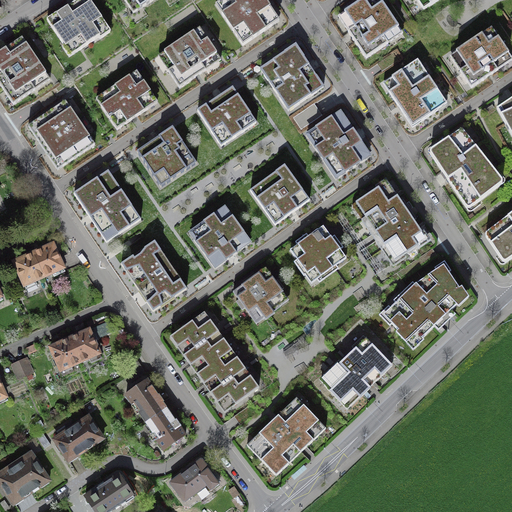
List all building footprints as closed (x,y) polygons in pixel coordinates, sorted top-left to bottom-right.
[(112,32),(90,0),(79,0),(77,2),(69,7),(58,14),(57,13),(47,20),(65,46),(63,48),(69,58),(89,45),(100,38),(101,40),(112,32)] [(125,0),(134,14),(154,0),(125,0)] [(279,21),(264,0),(221,0),(214,5),(242,46),(279,21)] [(403,34),(380,0),(363,0),(338,17),(366,59),(403,34)] [(438,0),(416,0),(424,10),(438,0)] [(157,56),(178,87),(204,70),(220,60),(199,28),(157,56)] [(511,61),(511,57),(492,29),(451,57),(472,89),(511,61)] [(47,75),(23,39),(19,41),(6,50),(0,53),(0,84),(13,105),(50,80),(48,77),(47,78),(45,75),(47,75)] [(294,46),(259,70),(288,111),(323,87),(294,46)] [(448,105),(418,60),(383,84),(413,129),(448,105)] [(159,104),(138,73),(97,100),(118,131),(159,104)] [(255,125),(232,88),(196,111),(219,148),(255,125)] [(511,98),(511,99),(497,109),(511,136),(511,98)] [(99,147),(67,99),(29,124),(30,126),(29,127),(58,172),(60,170),(61,172),(99,147)] [(371,158),(340,113),(304,137),(334,182),(371,158)] [(197,165),(175,129),(139,152),(161,188),(197,165)] [(463,131),(462,131),(460,131),(431,151),(430,153),(430,154),(444,175),(461,201),(468,196),(474,205),(502,184),(502,182),(502,181),(463,131)] [(308,202),(284,167),(249,191),(273,226),(308,202)] [(142,222),(108,173),(75,195),(109,244),(142,222)] [(356,202),(352,205),(393,267),(406,258),(404,255),(416,247),(418,250),(432,240),(425,230),(422,232),(418,225),(407,209),(396,192),(386,178),(375,185),(377,187),(355,201),(356,202)] [(250,245),(224,208),(187,234),(213,271),(250,245)] [(511,213),(486,233),(485,235),(503,263),(505,265),(507,265),(511,261),(511,213)] [(345,258),(323,226),(308,236),(306,233),(295,241),(297,244),(289,249),(297,260),(294,262),(312,287),(339,269),(336,264),(345,258)] [(189,287),(157,240),(122,263),(153,310),(189,287)] [(38,252),(33,254),(44,277),(53,273),(54,277),(65,272),(53,245),(38,252)] [(44,277),(33,254),(29,256),(14,263),(26,289),(37,285),(35,281),(44,277)] [(460,287),(444,265),(429,274),(417,283),(413,282),(394,300),(396,302),(391,307),(390,306),(380,315),(390,326),(392,324),(398,330),(396,332),(413,350),(425,340),(422,337),(434,327),(440,334),(445,330),(442,327),(456,314),(452,309),(457,304),(459,306),(470,296),(463,285),(460,287)] [(258,272),(231,291),(255,323),(263,317),(265,320),(274,313),(273,312),(288,300),(271,276),(265,281),(258,272)] [(258,387),(203,312),(168,336),(188,364),(205,388),(223,412),(258,387)] [(109,322),(93,328),(98,339),(107,335),(116,331),(109,322)] [(74,337),(70,339),(80,362),(89,358),(91,363),(102,359),(89,330),(74,337)] [(366,339),(363,336),(352,347),(354,349),(341,363),(339,361),(319,380),(324,386),(347,410),(359,398),(360,399),(371,389),(370,388),(392,367),(383,357),(366,338),(366,339)] [(80,362),(70,339),(65,341),(50,348),(63,376),(74,371),(71,366),(80,362)] [(23,360),(19,362),(26,376),(33,373),(26,359),(23,360)] [(137,363),(135,359),(121,368),(126,375),(139,366),(137,363)] [(15,364),(12,365),(18,380),(26,376),(19,362),(15,364)] [(142,370),(139,366),(126,375),(131,382),(144,374),(142,370)] [(146,423),(166,409),(162,403),(163,402),(161,399),(159,396),(158,397),(147,380),(126,394),(146,423)] [(325,429),(296,398),(246,446),(275,476),(325,429)] [(175,421),(166,409),(146,423),(164,450),(185,436),(179,427),(180,426),(178,423),(176,420),(175,421)] [(68,431),(55,440),(70,463),(78,457),(77,455),(102,439),(88,418),(75,427),(74,426),(71,428),(68,430),(68,431)] [(36,436),(44,449),(47,447),(51,445),(42,432),(36,436)] [(6,471),(0,474),(0,482),(14,503),(48,481),(31,454),(21,461),(22,463),(15,468),(7,473),(6,471)] [(201,460),(170,483),(184,501),(206,485),(210,491),(219,485),(211,474),(214,472),(209,465),(208,466),(206,467),(201,460)] [(99,488),(85,497),(95,511),(108,511),(125,502),(126,504),(134,498),(119,475),(105,484),(104,483),(101,485),(98,487),(99,488)]
